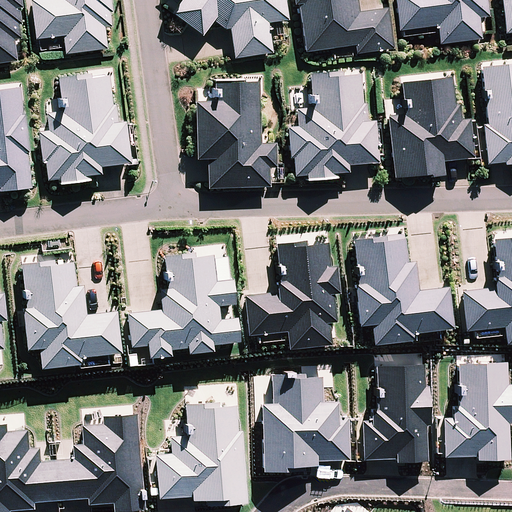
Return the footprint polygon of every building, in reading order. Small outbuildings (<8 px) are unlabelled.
[(0,0),(0,62),(16,60),(13,40),(21,39),(17,10),(22,9),(20,0),(0,0)] [(36,0),(32,1),(38,39),(64,35),(66,53),(106,48),(104,28),(112,27),(107,0),(36,0)] [(282,0),(181,0),(172,12),(198,32),(209,18),(222,28),(228,27),(233,58),(268,54),(264,22),(285,20),(282,0)] [(355,53),(391,49),(387,8),(356,12),(354,0),(293,0),(294,3),(299,3),(304,51),(354,45),(355,53)] [(397,0),(401,30),(438,26),(440,43),(480,38),(477,18),(487,17),(485,0),(397,0)] [(511,0),(500,0),(505,33),(511,32),(511,0)] [(511,163),(511,64),(481,68),(488,125),(483,125),(487,162),(504,161),(504,164),(511,163)] [(346,164),(376,161),(373,122),(363,123),(359,76),(340,77),(340,72),(310,74),(313,109),(298,110),(300,127),(288,128),(290,156),(294,156),(295,168),(306,167),(307,179),(334,176),(333,172),(347,171),(346,164)] [(117,125),(111,76),(57,82),(60,113),(50,114),(52,129),(43,130),(49,182),(99,176),(98,166),(130,163),(125,124),(117,125)] [(449,78),(403,83),(407,116),(388,118),(395,178),(442,172),(441,160),(471,157),(466,122),(459,123),(457,105),(452,106),(449,78)] [(259,143),(258,81),(212,82),(213,103),(197,103),(198,161),(206,161),(207,188),(265,186),(265,167),(275,166),(275,143),(259,143)] [(0,194),(31,191),(21,89),(0,90),(0,194)] [(511,228),(496,229),(495,280),(466,280),(466,321),(504,321),(504,335),(511,334),(511,228)] [(410,232),(357,233),(359,318),(372,318),(373,339),(415,339),(415,322),(443,322),(442,282),(411,283),(410,232)] [(330,255),(330,233),(282,234),(282,285),(253,286),(253,327),(291,326),(292,339),(331,339),(331,313),(334,313),(333,255),(330,255)] [(217,271),(217,247),(167,249),(169,310),(134,311),(135,348),(171,346),(171,339),(185,339),(185,346),(210,345),(210,336),(231,335),(230,314),(221,314),(220,301),(229,300),(229,271),(217,271)] [(69,255),(22,257),(24,340),(42,340),(42,356),(76,355),(76,348),(116,346),(115,312),(84,313),(83,288),(70,289),(69,255)] [(443,412),(444,451),(477,450),(477,453),(509,452),(508,416),(511,416),(510,377),(506,378),(506,356),(457,357),(459,398),(452,398),(453,411),(443,412)] [(362,414),(363,454),(395,453),(395,455),(427,454),(426,419),(429,419),(428,380),(424,380),(424,358),(375,359),(376,401),(370,401),(370,413),(362,414)] [(261,396),(262,463),(310,463),(310,458),(316,458),(316,455),(349,454),(348,412),(338,412),(338,395),(322,395),(322,371),(305,371),(305,368),(271,368),(271,396),(261,396)] [(156,449),(159,492),(191,491),(192,494),(205,493),(205,499),(246,497),(242,424),(237,424),(236,398),(219,398),(219,396),(185,397),(187,430),(171,430),(172,448),(156,449)] [(0,418),(0,511),(8,511),(8,504),(34,503),(33,495),(87,492),(87,498),(112,496),(113,505),(144,503),(138,408),(103,411),(104,418),(82,419),(83,438),(73,439),(74,453),(40,455),(40,442),(29,442),(28,423),(6,424),(6,418),(0,418)] [(359,511),(345,501),(335,511),(359,511)]
